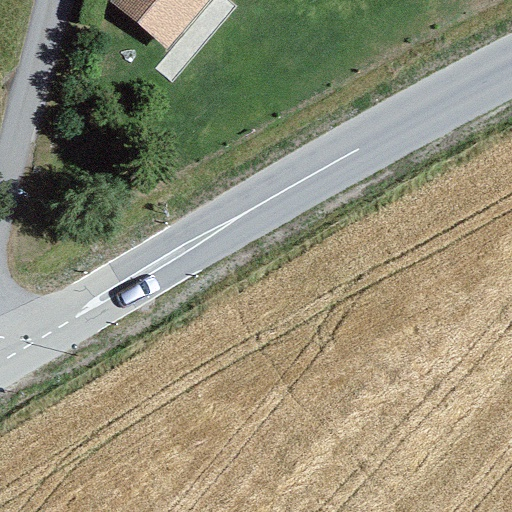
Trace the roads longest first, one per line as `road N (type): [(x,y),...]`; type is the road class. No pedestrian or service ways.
road 1 (tertiary): [(511,73),(0,360)]
road 2 (residential): [(0,208),(53,0)]
